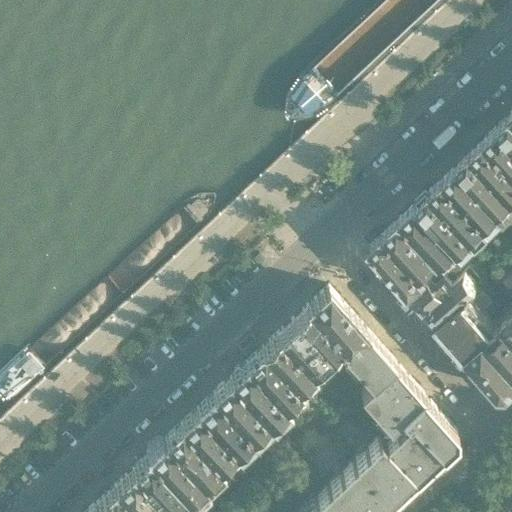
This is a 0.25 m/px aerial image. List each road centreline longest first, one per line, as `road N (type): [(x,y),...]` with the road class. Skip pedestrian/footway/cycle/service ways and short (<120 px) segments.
road 1 (residential): [(25,511),(324,233)]
road 2 (residential): [(324,233),(511,55)]
road 3 (residential): [(493,426),(324,233)]
road 4 (residential): [(493,426),(402,511)]
